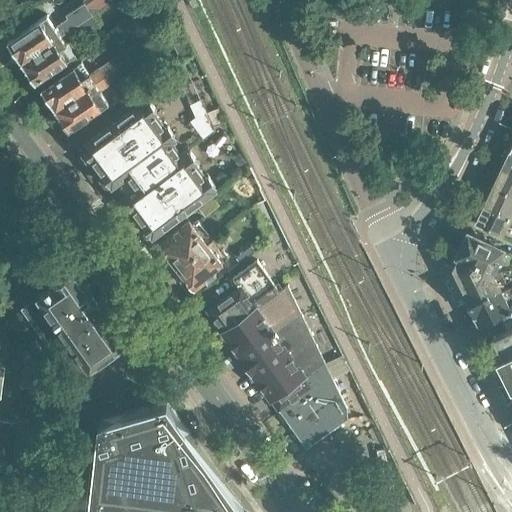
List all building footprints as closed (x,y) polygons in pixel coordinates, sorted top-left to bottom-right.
[(21,61),(60,35),(77,24),(81,21),(92,14),(97,11),(93,6),(89,8),(85,2),(66,15),(67,17),(54,26),(47,14),(25,29),(8,41),(9,42),(8,47),(12,53),(16,54),(21,61)] [(175,20),(165,6),(153,15),(162,28),(175,20)] [(81,21),(77,24),(85,36),(99,26),(92,14),(81,21)] [(36,82),(38,80),(74,56),(60,35),(21,61),(27,69),(26,74),(30,79),(34,80),(36,82)] [(50,100),(55,108),(123,62),(123,61),(118,54),(87,75),(78,62),(42,87),(43,89),(42,94),(46,100),(50,100)] [(131,55),(123,61),(123,62),(55,108),(61,116),(60,120),(64,126),(68,127),(69,129),(75,125),(108,102),(101,92),(130,72),(128,69),(137,63),(131,55)] [(197,160),(190,150),(188,152),(186,149),(181,153),(171,141),(174,138),(173,136),(175,134),(168,125),(165,126),(154,111),(157,110),(149,100),(147,101),(145,99),(83,145),(85,147),(82,149),(82,152),(87,159),(90,159),(93,157),(103,172),(101,173),(100,177),(105,184),(108,184),(111,182),(112,184),(118,180),(128,192),(124,195),(125,197),(123,199),(122,202),(128,209),(131,209),(133,208),(144,222),(141,224),(141,227),(146,234),(149,234),(152,233),(153,234),(215,188),(213,186),(216,184),(208,175),(206,176),(195,161),(197,160)] [(203,136),(214,128),(206,110),(192,120),(203,136)] [(511,149),(510,148),(509,150),(506,151),(503,157),(504,160),(501,166),(511,170),(511,149)] [(494,182),(493,184),(511,193),(511,170),(501,166),(498,173),(495,173),(493,179),(494,182)] [(487,196),(484,202),(511,214),(511,193),(493,184),(491,186),(489,187),(486,193),(487,196)] [(214,196),(200,207),(206,214),(219,204),(214,196)] [(477,218),(475,221),(511,238),(511,214),(484,202),(481,208),(478,209),(476,215),(476,218),(477,218)] [(168,262),(174,269),(214,237),(200,219),(192,225),(189,220),(159,244),(168,256),(168,257),(168,262)] [(466,230),(457,251),(476,261),(477,259),(493,267),(493,265),(501,268),(511,268),(511,266),(511,251),(508,249),(509,249),(466,230)] [(269,241),(265,236),(257,242),(261,247),(269,241)] [(214,237),(174,269),(179,277),(180,277),(185,278),(195,290),(216,272),(213,269),(223,261),(221,260),(227,255),(214,237)] [(250,243),(245,248),(244,251),(248,255),(255,250),(250,243)] [(477,280),(501,268),(493,265),(493,267),(477,259),(476,261),(457,251),(456,253),(457,253),(450,266),(459,284),(472,277),(477,280)] [(240,287),(209,309),(211,312),(211,316),(214,320),(218,321),(224,330),(223,331),(225,333),(270,396),(269,396),(271,398),(272,398),(280,409),(279,409),(280,410),(306,447),(348,418),(347,407),(288,285),(288,284),(279,290),(257,259),(232,277),(240,287)] [(460,288),(467,301),(486,291),(487,293),(500,286),(502,289),(509,285),(511,283),(511,271),(504,274),(501,268),(477,280),(472,277),(459,284),(461,287),(460,288)] [(87,366),(89,369),(125,344),(96,303),(98,303),(84,283),(83,284),(73,270),(54,283),(54,284),(37,296),(40,300),(37,301),(36,299),(23,308),(48,344),(52,341),(55,344),(50,347),(73,379),(86,370),(84,368),(87,366)] [(467,301),(479,323),(511,306),(511,303),(505,290),(511,286),(511,283),(509,285),(502,289),(500,286),(487,293),(486,291),(467,301)] [(496,357),(511,387),(511,386),(511,325),(492,336),(502,355),(496,357)] [(342,355),(326,362),(333,378),(349,370),(342,355)] [(0,460),(13,463),(19,421),(0,418),(0,404),(0,403),(0,402),(0,394),(1,394),(5,362),(0,361),(0,460)] [(38,403),(37,391),(12,394),(13,406),(38,403)] [(98,420),(90,497),(202,511),(247,511),(167,400),(98,420)] [(86,424),(88,408),(77,407),(75,423),(86,424)]
